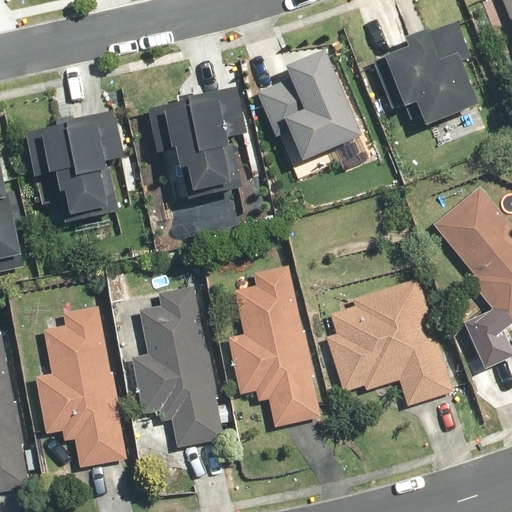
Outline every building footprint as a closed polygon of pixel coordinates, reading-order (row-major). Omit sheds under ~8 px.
[(511,0),(502,0),(511,24),(511,0)] [(410,49),(375,63),(393,109),(405,105),(407,110),(419,106),(428,129),(480,109),(462,62),(472,58),(457,21),(407,41),(410,49)] [(292,79),(259,94),(278,139),(292,133),(306,164),(365,138),(327,52),(288,70),(292,79)] [(239,89),(148,109),(159,156),(179,152),(189,199),(241,188),(230,141),(250,136),(239,89)] [(115,115),(26,133),(36,180),(59,175),(69,225),(119,214),(108,165),(125,161),(115,115)] [(0,269),(27,263),(0,144),(0,269)] [(511,227),(480,188),(433,224),(475,276),(468,282),(506,331),(511,326),(511,227)] [(322,418),(289,266),(255,273),(258,288),(235,293),(245,336),(227,340),(240,396),(257,393),(259,404),(271,401),(276,428),(322,418)] [(455,393),(418,280),(354,301),(356,307),(331,315),(337,334),(325,338),(344,394),(366,386),(369,394),(400,384),(408,408),(455,393)] [(224,440),(194,288),(161,294),(163,307),(141,311),(149,354),(134,357),(145,415),(161,412),(163,424),(173,422),(178,449),(224,440)] [(128,459),(99,306),(63,312),(65,325),(44,329),(52,373),(37,376),(48,434),(63,431),(65,442),(75,440),(80,468),(128,459)] [(0,491),(30,486),(2,334),(0,333),(0,491)]
